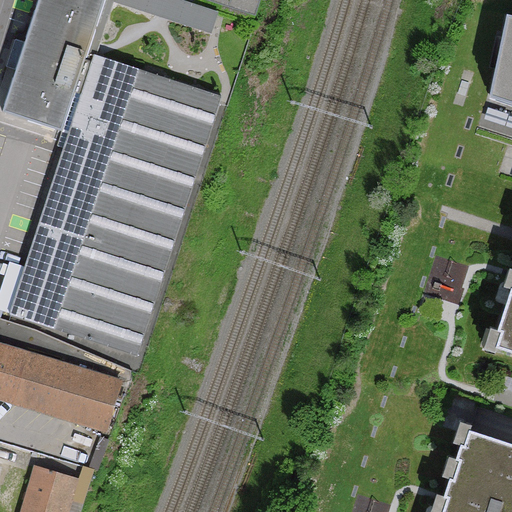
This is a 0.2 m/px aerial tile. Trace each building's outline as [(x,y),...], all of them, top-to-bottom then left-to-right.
[(107,0),(44,0),(7,112),(61,130),(0,314),(0,316),(138,362),(225,100),(89,56),(107,0)] [(218,11),(182,0),(109,0),(109,2),(210,34),(218,11)] [(206,0),(257,16),(261,0),(206,0)] [(511,104),(511,17),(508,16),(490,98),(511,104)] [(511,264),(486,352),(511,360),(511,264)] [(0,347),(0,406),(101,434),(116,379),(0,347)] [(511,511),(511,434),(459,418),(431,511),(511,511)] [(77,482),(29,472),(20,511),(84,511),(93,471),(80,468),(77,482)]
